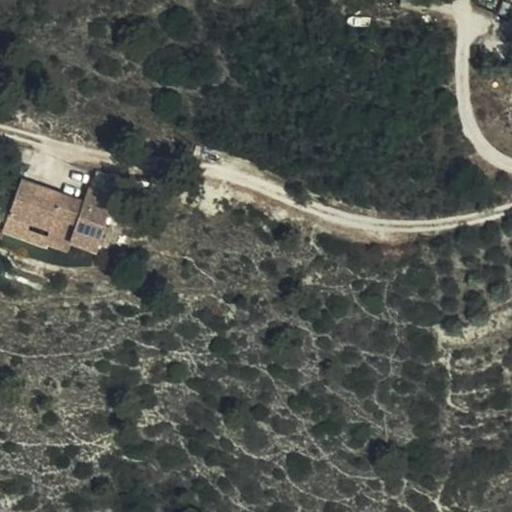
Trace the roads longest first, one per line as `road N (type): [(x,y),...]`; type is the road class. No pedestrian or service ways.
road 1 (track): [(511,206),(457,222),(342,221),(223,167),(136,167),(0,129)]
road 2 (track): [(511,166),(486,148),(466,111),(465,13)]
